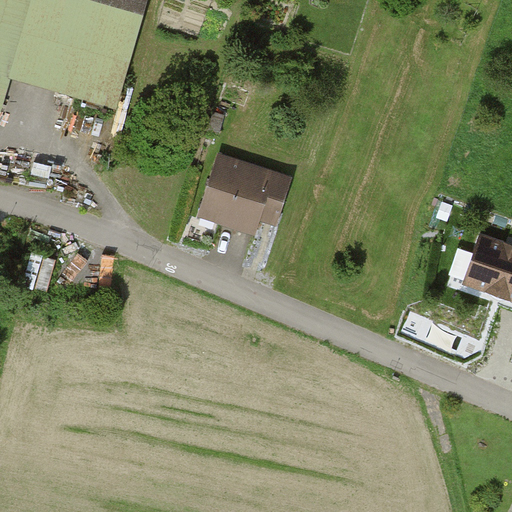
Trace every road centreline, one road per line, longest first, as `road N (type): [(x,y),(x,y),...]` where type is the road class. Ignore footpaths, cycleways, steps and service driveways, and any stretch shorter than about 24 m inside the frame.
road 1 (residential): [(0,197),(511,405)]
road 2 (track): [(434,371),(433,403),(463,511)]
